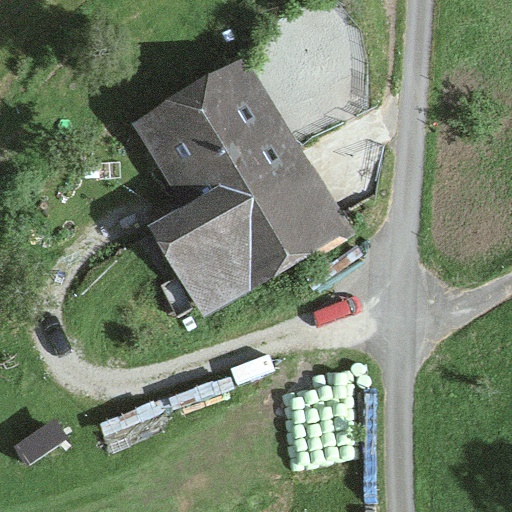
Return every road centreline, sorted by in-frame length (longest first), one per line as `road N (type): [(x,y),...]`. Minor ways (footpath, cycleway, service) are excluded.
road 1 (unclassified): [(410,0),(387,306),(392,511)]
road 2 (track): [(387,306),(460,290),(511,261)]
